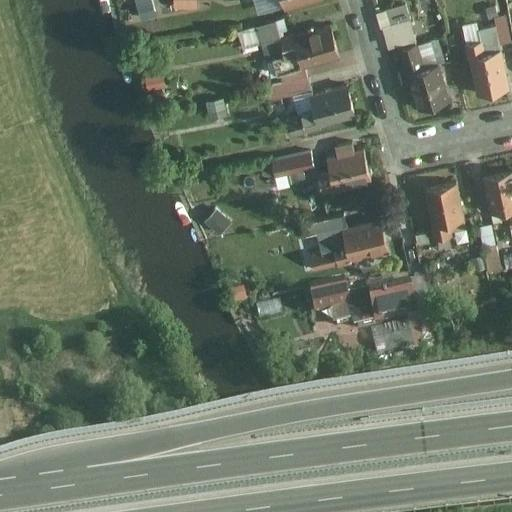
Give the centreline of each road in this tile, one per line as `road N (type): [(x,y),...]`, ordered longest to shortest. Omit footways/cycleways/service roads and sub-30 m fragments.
road 1 (motorway): [(511,383),(239,432),(87,493)]
road 2 (motorway): [(511,436),(87,493)]
road 3 (residential): [(358,0),(404,151),(511,126)]
road 4 (motorway): [(332,511),(511,490)]
